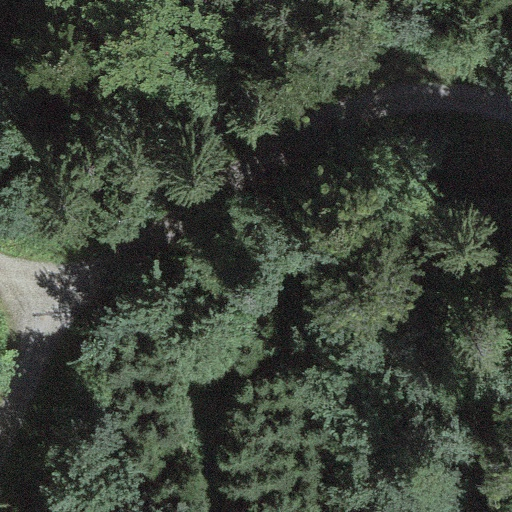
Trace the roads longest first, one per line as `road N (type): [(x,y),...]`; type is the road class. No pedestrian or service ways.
road 1 (track): [(511,122),(492,111),(344,124),(230,180),(57,304),(0,277)]
road 2 (track): [(57,304),(8,511)]
